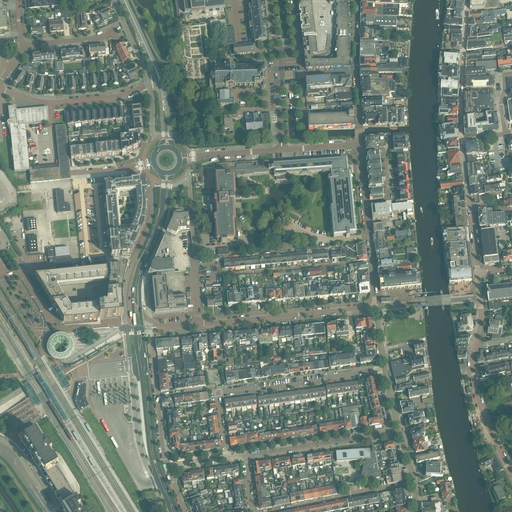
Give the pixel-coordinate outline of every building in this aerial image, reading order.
[(27,0),(29,9),(41,8),(59,6),(63,6),(63,5),(62,0),(27,0)] [(223,0),(182,0),(183,7),(184,13),(191,13),(225,9),(223,0)] [(252,24),(249,24),(249,29),(252,29),(254,43),(266,41),(264,27),(265,27),(264,23),(262,9),(262,4),(261,5),(260,0),(250,0),(252,6),(248,6),(249,10),(250,10),(252,24)] [(305,69),(306,70),(307,71),(348,69),(349,68),(349,67),(349,66),(349,57),(349,40),(349,39),(349,36),(349,2),(349,1),(348,1),(349,1),(348,0),(295,0),(298,16),(299,16),(301,37),(302,37),(303,39),(302,39),(302,46),(303,55),(304,56),(304,59),(304,62),(304,63),(305,69)] [(471,0),(471,3),(470,3),(470,10),(474,10),(487,9),(499,8),(498,0),(471,0)] [(447,1),(446,7),(449,7),(449,11),(463,12),(464,5),(465,5),(465,4),(447,1)] [(399,6),(360,5),(360,16),(398,17),(399,6)] [(86,29),(85,15),(90,14),(87,8),(84,8),(85,13),(77,14),(78,30),(86,29)] [(100,16),(92,19),(93,21),(99,19),(101,17),(109,14),(107,8),(103,10),(102,9),(102,10),(99,11),(98,11),(100,16)] [(447,10),(446,18),(463,21),(464,12),(463,12),(449,11),(447,10)] [(506,10),(500,11),(487,12),(487,13),(481,13),(476,13),(469,13),(469,26),(475,27),(476,26),(483,25),(491,24),(493,24),(493,19),(495,19),(495,16),(507,15),(506,10)] [(59,23),(55,23),(56,32),(63,32),(62,19),(69,19),(68,12),(61,13),(61,18),(58,18),(59,23)] [(101,17),(99,19),(100,20),(100,21),(102,20),(104,24),(108,22),(107,21),(112,19),(109,14),(101,17)] [(360,17),(360,24),(360,25),(372,25),(372,27),(396,27),(396,19),(373,18),(368,18),(368,17),(360,17)] [(45,20),(45,18),(41,18),(42,25),(38,25),(38,26),(36,26),(35,20),(30,21),(31,27),(30,27),(31,35),(43,34),(42,28),(46,28),(46,26),(45,20)] [(446,18),(445,25),(456,27),(456,26),(462,27),(463,25),(463,22),(463,21),(446,18)] [(49,20),(45,20),(46,26),(49,26),(50,33),(56,32),(55,23),(52,23),(52,21),(49,22),(49,20)] [(468,28),(468,34),(477,33),(477,30),(480,29),(481,32),(487,32),(487,28),(487,27),(484,28),(483,26),(477,27),(477,28),(468,28)] [(227,28),(224,28),(226,46),(229,45),(232,45),(232,44),(235,44),(236,44),(233,27),(233,28),(230,29),(230,28),(227,28)] [(449,31),(449,35),(462,36),(462,28),(444,27),(444,31),(449,31)] [(468,40),(491,37),(501,35),(504,35),(503,32),(503,29),(492,31),(491,31),(487,32),(481,32),(477,33),(468,34),(468,40)] [(446,35),(446,43),(451,43),(459,44),(461,44),(462,36),(449,35),(446,35)] [(467,45),(467,46),(492,42),(491,37),(468,40),(467,45)] [(360,41),(359,46),(377,46),(379,48),(379,51),(379,56),(380,56),(381,56),(382,55),(383,55),(384,54),(385,54),(386,53),(387,52),(388,51),(388,50),(389,49),(389,48),(389,47),(389,46),(389,41),(384,41),(384,42),(381,42),(381,41),(360,41)] [(467,50),(467,51),(472,50),(493,48),(492,42),(467,46),(467,50)] [(114,51),(112,53),(113,55),(117,53),(126,48),(125,45),(124,46),(123,44),(121,46),(120,45),(118,45),(117,44),(114,46),(115,47),(114,47),(113,48),(114,51)] [(255,44),(251,44),(249,45),(248,45),(247,45),(246,45),(246,44),(246,45),(245,45),(244,45),(243,45),(241,46),(241,45),(241,46),(239,46),(239,45),(237,45),(237,46),(236,46),(233,46),(233,47),(229,47),(230,56),(234,55),(234,56),(234,55),(237,55),(239,55),(240,55),(242,55),(244,54),(244,55),(245,55),(245,54),(246,54),(247,54),(247,55),(248,55),(248,54),(249,54),(250,54),(252,54),(252,55),(256,54),(256,53),(256,50),(255,47),(255,44)] [(105,46),(97,47),(97,57),(105,56),(105,51),(105,49),(105,46)] [(377,46),(359,46),(359,56),(359,58),(379,58),(379,56),(379,51),(379,48),(377,46)] [(97,57),(97,47),(89,48),(89,51),(88,51),(89,52),(90,58),(91,59),(98,59),(97,57)] [(115,58),(116,60),(128,54),(127,52),(128,51),(126,48),(117,53),(119,56),(115,58)] [(75,59),(76,61),(82,60),(82,57),(83,57),(83,54),(83,53),(82,53),(82,50),(60,52),(61,55),(60,55),(61,56),(61,59),(62,59),(63,62),(69,62),(69,60),(75,59)] [(54,52),(47,53),(48,63),(48,65),(51,64),(51,60),(55,60),(54,57),(55,57),(55,55),(54,55),(54,52)] [(47,53),(40,54),(40,63),(40,64),(48,63),(47,53)] [(32,59),(31,59),(32,64),(40,63),(40,54),(32,54),(32,55),(33,57),(32,57),(32,59)] [(128,54),(116,60),(117,61),(120,60),(122,64),(127,62),(127,61),(130,60),(128,54)] [(440,55),(440,62),(442,62),(442,68),(460,69),(460,67),(460,66),(460,64),(461,57),(450,56),(440,55)] [(466,63),(466,70),(476,70),(476,64),(496,63),(496,57),(484,58),(482,58),(480,58),(466,59),(466,61),(466,63)] [(359,59),(359,68),(377,68),(377,67),(385,67),(385,64),(379,64),(379,59),(359,59)] [(238,66),(238,67),(234,67),(234,66),(233,66),(232,66),(231,61),(226,61),(226,62),(214,62),(214,67),(214,68),(213,68),(214,68),(214,73),(212,73),(211,73),(211,74),(210,76),(209,75),(209,76),(210,76),(210,79),(209,79),(209,92),(215,92),(215,96),(216,96),(216,101),(214,102),(213,103),(213,106),(215,107),(216,107),(217,107),(233,106),(233,107),(233,106),(233,101),(231,101),(231,94),(230,94),(228,94),(228,88),(231,88),(231,87),(234,87),(234,88),(234,86),(239,86),(239,87),(239,86),(244,86),(244,87),(244,86),(249,86),(249,87),(249,86),(254,86),(254,87),(254,86),(258,86),(259,87),(259,86),(260,86),(260,87),(260,88),(260,87),(261,88),(261,89),(262,89),(263,89),(264,89),(264,88),(265,87),(265,88),(265,87),(265,86),(265,85),(264,84),(264,83),(263,83),(263,82),(264,82),(264,81),(263,81),(263,80),(265,80),(265,79),(266,79),(266,78),(265,78),(265,74),(265,73),(265,72),(263,72),(263,71),(263,70),(263,69),(263,67),(263,68),(261,68),(261,67),(262,67),(262,66),(261,66),(261,65),(261,66),(259,66),(259,65),(258,65),(258,66),(257,67),(254,67),(254,66),(253,66),(253,67),(249,67),(249,66),(248,66),(248,67),(244,67),(244,66),(243,66),(243,67),(239,67),(239,66),(238,66)] [(465,77),(465,78),(468,77),(470,77),(471,77),(475,77),(478,77),(481,77),(485,77),(486,76),(486,72),(485,72),(485,71),(497,70),(496,63),(476,64),(476,70),(466,70),(466,71),(465,77)] [(128,66),(124,68),(127,74),(135,71),(133,65),(129,67),(128,66)] [(440,81),(440,82),(458,83),(459,83),(459,82),(459,77),(460,76),(460,70),(460,69),(442,68),(441,68),(441,69),(441,74),(441,76),(440,81)] [(125,76),(119,78),(120,80),(126,77),(127,80),(128,81),(129,81),(130,80),(130,81),(134,79),(134,78),(138,76),(135,71),(127,74),(125,75),(125,76)] [(14,81),(18,84),(25,75),(20,72),(14,81)] [(25,87),(31,88),(34,77),(29,76),(25,87)] [(330,78),(330,87),(334,87),(334,88),(336,88),(339,88),(340,88),(340,89),(344,89),(350,88),(351,88),(350,77),(330,78)] [(330,90),(330,87),(330,78),(304,80),(305,92),(330,90)] [(466,84),(465,84),(465,85),(466,85),(466,89),(465,89),(489,89),(493,89),(495,89),(495,79),(493,79),(487,79),(485,79),(482,79),(481,79),(479,79),(478,79),(475,79),(470,80),(468,80),(465,80),(466,83),(466,84)] [(388,81),(360,80),(360,81),(363,81),(360,81),(361,81),(362,98),(388,97),(388,81)] [(439,82),(439,91),(447,91),(458,92),(458,91),(459,91),(459,85),(459,84),(458,84),(458,83),(440,82),(439,82)] [(389,87),(389,93),(394,93),(394,92),(404,92),(404,88),(394,88),(394,83),(389,83),(389,87)] [(330,90),(305,92),(306,99),(325,97),(329,97),(329,96),(351,94),(350,88),(330,90)] [(489,89),(465,89),(465,90),(466,90),(466,93),(473,93),(472,97),(493,96),(493,90),(489,90),(489,89)] [(442,91),(441,98),(458,99),(459,92),(442,91)] [(466,93),(465,93),(466,118),(467,118),(473,118),(475,117),(494,115),(494,110),(494,106),(493,98),(493,96),(472,97),(473,93),(466,93)] [(351,101),(351,94),(329,96),(329,97),(325,97),(326,102),(337,101),(337,102),(351,101)] [(363,100),(361,100),(361,108),(362,108),(368,108),(369,108),(372,108),(375,108),(381,108),(381,105),(388,105),(388,99),(375,100),(369,100),(363,100)] [(458,99),(441,99),(441,109),(458,109),(458,107),(458,99)] [(381,109),(381,112),(381,125),(382,125),(393,124),(393,125),(404,124),(404,112),(404,107),(388,108),(388,109),(381,109)] [(9,127),(10,127),(14,172),(29,171),(30,184),(71,180),(65,126),(55,127),(59,169),(35,171),(35,167),(29,168),(24,126),(31,126),(31,129),(38,128),(38,125),(49,124),(47,108),(16,111),(16,108),(8,108),(9,123),(8,123),(7,123),(7,124),(7,125),(7,126),(7,127),(8,127),(9,127)] [(115,109),(116,120),(116,123),(123,122),(122,108),(121,108),(119,108),(116,109),(116,110),(115,110),(115,109)] [(439,116),(446,116),(457,117),(458,109),(441,109),(440,109),(439,116)] [(381,112),(363,113),(362,113),(362,126),(368,126),(367,121),(374,121),(375,126),(381,125),(381,112)] [(68,114),(66,114),(67,127),(75,127),(73,113),(71,113),(68,113),(68,114)] [(353,113),(337,115),(307,116),(308,130),(310,129),(310,131),(337,130),(337,128),(354,127),(353,114),(353,113)] [(259,130),(259,134),(267,133),(266,115),(264,116),(261,116),(260,114),(256,114),(256,115),(250,116),(250,114),(245,115),(246,131),(251,131),(253,131),(255,130),(255,131),(257,131),(257,130),(259,130)] [(229,129),(229,132),(233,131),(232,121),(231,121),(231,119),(238,119),(237,115),(224,116),(225,129),(229,129)] [(473,118),(464,119),(465,129),(464,129),(465,137),(489,134),(500,133),(497,115),(481,117),(482,126),(477,127),(475,117),(473,118)] [(457,117),(446,116),(446,122),(444,122),(444,124),(443,124),(458,125),(458,117),(457,117)] [(445,141),(445,142),(445,141),(447,141),(458,140),(457,133),(458,133),(458,128),(451,128),(450,125),(442,126),(442,128),(441,128),(441,131),(441,137),(442,140),(444,139),(444,141),(445,141)] [(121,138),(120,138),(122,155),(128,152),(128,154),(129,154),(132,153),(132,152),(132,150),(138,148),(138,145),(140,145),(140,144),(139,137),(139,134),(143,133),(134,134),(128,134),(128,135),(128,137),(127,137),(124,137),(122,137),(121,138)] [(366,140),(365,140),(366,150),(384,149),(385,148),(384,137),(366,139),(366,140)] [(448,153),(459,152),(459,150),(459,145),(458,140),(447,141),(445,141),(445,142),(444,142),(445,145),(445,146),(437,147),(438,154),(448,153)] [(485,145),(485,141),(465,144),(467,156),(487,154),(485,145)] [(408,149),(389,151),(389,155),(392,155),(392,158),(394,158),(394,164),(403,163),(404,163),(404,157),(403,157),(403,150),(408,149)] [(448,153),(449,160),(460,159),(459,152),(448,153)] [(368,154),(366,156),(367,159),(367,160),(368,160),(368,164),(367,165),(368,169),(369,170),(369,173),(368,174),(368,178),(369,178),(370,179),(370,182),(369,184),(369,187),(370,187),(371,188),(371,191),(370,193),(370,196),(372,198),(372,201),(373,201),(382,200),(382,196),(381,191),(381,187),(381,181),(383,181),(384,181),(384,179),(384,177),(383,177),(382,177),(380,178),(380,172),(379,168),(379,163),(378,159),(378,154),(378,153),(369,154),(368,154)] [(216,169),(206,170),(208,189),(213,188),(213,190),(214,200),(217,199),(217,203),(216,203),(217,218),(214,218),(214,222),(215,222),(217,241),(220,241),(220,244),(226,243),(226,241),(229,240),(233,240),(232,221),(231,217),(233,217),(232,202),(233,202),(235,202),(234,197),(234,198),(233,197),(232,179),(229,179),(229,174),(238,173),(238,175),(242,175),(242,176),(253,175),(253,174),(273,172),(274,177),(276,177),(276,179),(276,181),(287,180),(287,178),(286,175),(309,173),(322,172),(331,172),(332,178),(330,178),(327,178),(328,181),(328,182),(331,181),(331,183),(330,183),(330,184),(332,205),(333,205),(334,207),(330,208),(333,236),(333,237),(342,236),(342,235),(345,235),(346,237),(346,238),(349,238),(349,236),(349,234),(354,234),(354,231),(356,231),(355,227),(354,227),(354,226),(353,224),(355,223),(355,220),(353,220),(353,219),(353,217),(351,217),(351,212),(352,212),(352,211),(354,210),(353,207),(352,207),(352,206),(351,203),(353,203),(353,199),(351,200),(351,199),(351,196),(352,196),(352,192),(350,192),(350,191),(350,189),(352,189),(351,185),(350,185),(350,184),(349,182),(351,182),(351,178),(349,178),(349,177),(349,175),(349,174),(351,174),(350,169),(347,170),(347,169),(346,165),(346,159),(345,160),(342,160),(339,160),(339,159),(335,159),(335,160),(332,161),(332,159),(328,159),(328,161),(325,161),(325,160),(321,160),(321,161),(317,162),(317,160),(314,160),(314,162),(310,162),(310,161),(306,161),(306,162),(303,163),(303,161),(299,161),(299,163),(296,163),(296,162),(292,162),(292,163),(289,164),(289,162),(285,162),(285,164),(282,164),(281,163),(278,163),(278,164),(275,165),(275,167),(271,167),(270,167),(270,165),(252,166),(252,165),(252,163),(246,163),(234,164),(234,166),(228,166),(228,165),(227,165),(217,165),(217,168),(217,169),(216,169)] [(449,160),(449,167),(461,166),(460,159),(449,160)] [(395,168),(395,173),(404,173),(405,172),(405,167),(404,167),(403,163),(394,164),(393,164),(393,168),(395,168)] [(446,168),(442,168),(442,171),(445,171),(445,170),(447,170),(448,170),(448,173),(447,173),(447,176),(447,177),(454,176),(462,175),(462,174),(462,173),(462,172),(462,168),(461,168),(461,167),(461,166),(449,167),(446,168)] [(395,177),(396,182),(405,182),(406,182),(405,176),(404,176),(404,173),(395,173),(394,173),(394,177),(395,177)] [(469,178),(470,187),(471,193),(484,190),(483,187),(482,182),(483,182),(483,181),(486,180),(486,182),(488,181),(488,176),(487,176),(486,176),(484,176),(477,177),(469,178)] [(104,184),(103,184),(105,207),(106,213),(107,220),(107,224),(107,227),(108,234),(109,240),(110,250),(110,254),(111,258),(110,258),(111,258),(114,258),(117,257),(117,258),(118,258),(118,257),(121,257),(126,256),(126,257),(127,257),(127,256),(130,256),(131,253),(132,253),(131,253),(132,250),(133,250),(134,247),(135,244),(136,244),(135,244),(136,241),(137,241),(138,238),(138,237),(139,235),(140,235),(139,234),(140,232),(141,232),(141,231),(142,229),(142,228),(143,226),(144,225),(143,225),(144,222),(145,223),(145,222),(144,222),(145,219),(146,218),(145,218),(146,215),(146,216),(146,215),(146,212),(147,212),(147,211),(146,211),(147,208),(147,205),(147,204),(146,201),(147,201),(146,201),(146,198),(146,197),(146,195),(146,194),(145,191),(146,191),(145,188),(145,184),(145,183),(145,181),(145,180),(144,180),(142,180),(141,180),(139,181),(138,181),(136,181),(135,181),(134,181),(133,181),(131,181),(130,181),(130,182),(128,182),(127,182),(124,182),(117,183),(114,183),(107,184),(104,184)] [(441,190),(449,189),(464,187),(463,181),(456,182),(440,184),(441,190)] [(396,186),(397,192),(406,191),(407,191),(406,185),(405,185),(405,182),(396,182),(394,182),(395,186),(396,186)] [(456,196),(457,198),(465,197),(464,187),(449,189),(449,193),(451,192),(452,196),(456,196)] [(63,191),(55,192),(57,214),(71,213),(70,205),(64,206),(63,191)] [(406,191),(397,192),(395,192),(395,195),(397,195),(397,201),(395,201),(395,206),(405,205),(405,201),(407,200),(407,194),(406,194),(406,191)] [(457,198),(453,198),(454,204),(454,205),(464,204),(465,204),(465,203),(466,203),(466,201),(465,201),(465,200),(465,198),(465,197),(457,198)] [(370,207),(372,221),(392,219),(391,217),(390,204),(370,207)] [(392,213),(397,212),(398,212),(406,211),(406,214),(412,214),(412,208),(410,208),(410,204),(391,206),(392,213)] [(452,210),(448,211),(448,212),(454,212),(464,211),(466,211),(466,210),(467,210),(467,208),(466,208),(466,207),(465,205),(466,204),(465,204),(464,204),(454,205),(451,205),(452,210)] [(487,227),(490,227),(493,227),(506,226),(505,214),(492,214),(492,211),(486,211),(486,210),(479,211),(479,214),(479,215),(479,217),(480,221),(480,224),(480,225),(480,227),(480,228),(487,228),(487,227)] [(187,222),(187,221),(188,221),(188,215),(184,215),(183,214),(183,213),(182,213),(180,212),(179,212),(178,212),(177,212),(176,213),(174,213),(174,214),(173,215),(171,220),(169,223),(170,223),(167,231),(176,236),(177,232),(180,231),(180,230),(189,229),(189,227),(185,227),(185,224),(186,224),(186,225),(187,225),(188,225),(189,225),(189,224),(189,223),(188,222),(187,222)] [(26,220),(27,232),(37,231),(36,219),(26,220)] [(385,224),(372,226),(373,234),(386,232),(385,224)] [(490,227),(487,227),(488,232),(481,233),(483,254),(484,260),(484,266),(485,266),(499,264),(495,231),(490,232),(490,227)] [(374,242),(384,242),(393,241),(408,239),(407,230),(392,232),(393,236),(387,237),(386,236),(383,236),(383,234),(373,235),(373,236),(374,236),(374,242)] [(446,234),(444,234),(444,235),(445,236),(446,236),(446,242),(445,242),(445,243),(445,244),(446,244),(446,246),(458,245),(469,245),(469,240),(468,235),(468,231),(468,230),(467,230),(466,230),(466,231),(454,231),(446,231),(446,234)] [(170,239),(170,237),(165,235),(148,276),(174,273),(170,239)] [(28,237),(30,254),(38,253),(36,236),(28,237)] [(374,242),(375,251),(388,250),(387,245),(384,245),(384,242),(374,242)] [(285,251),(290,250),(292,250),(292,243),(277,244),(278,251),(280,251),(281,251),(285,251)] [(346,259),(349,258),(352,258),(366,257),(366,256),(365,252),(365,249),(364,245),(365,245),(363,245),(363,244),(351,245),(344,245),(344,247),(344,248),(345,258),(345,259),(346,259)] [(470,255),(470,254),(469,249),(469,247),(469,246),(469,245),(458,245),(446,246),(448,246),(448,247),(449,252),(447,253),(448,257),(448,262),(449,266),(451,266),(451,272),(449,272),(448,272),(448,273),(456,272),(472,271),(471,261),(471,260),(470,255)] [(48,250),(47,250),(48,258),(48,259),(49,259),(49,263),(54,263),(54,264),(70,262),(71,262),(70,257),(69,257),(69,248),(55,250),(55,249),(54,249),(48,250)] [(394,267),(377,269),(378,275),(391,274),(391,270),(397,270),(397,272),(411,270),(410,268),(412,268),(412,269),(416,269),(415,264),(400,265),(394,266),(394,267)] [(43,277),(35,278),(63,324),(122,318),(122,310),(121,307),(121,298),(122,295),(122,290),(122,288),(123,283),(124,280),(126,272),(127,270),(127,269),(56,276),(48,276),(48,277),(44,278),(44,277),(43,277)] [(352,284),(355,284),(358,284),(358,285),(368,284),(367,270),(349,272),(351,284),(352,284)] [(471,283),(472,283),(473,283),(473,281),(473,277),(474,276),(473,275),(473,274),(472,271),(456,272),(448,273),(447,273),(448,286),(452,286),(455,286),(457,285),(457,282),(457,284),(458,284),(462,284),(465,283),(469,283),(471,283)] [(412,276),(379,279),(378,279),(379,289),(379,292),(380,292),(380,291),(420,287),(419,276),(419,275),(417,276),(417,273),(412,274),(412,276)] [(189,302),(187,302),(187,301),(187,299),(186,299),(186,296),(181,296),(174,297),(172,297),(172,293),(169,294),(168,294),(167,294),(166,286),(165,278),(159,278),(159,276),(156,276),(156,279),(152,279),(151,279),(153,296),(153,300),(155,313),(187,310),(187,309),(187,305),(189,304),(189,305),(190,305),(189,302)] [(489,302),(490,302),(511,300),(511,281),(509,282),(508,282),(504,283),(504,287),(504,286),(503,286),(503,287),(500,287),(499,287),(496,287),(495,287),(492,288),(492,287),(491,288),(488,288),(487,288),(487,289),(488,293),(487,293),(488,297),(489,302),(488,302),(489,302),(489,303),(489,302)] [(327,283),(327,285),(329,297),(329,296),(332,296),(332,297),(332,298),(333,299),(337,299),(335,282),(327,283)] [(340,282),(335,282),(337,299),(340,299),(340,298),(341,297),(341,296),(345,295),(344,287),(343,284),(340,284),(340,282)] [(358,284),(355,284),(356,294),(359,294),(360,294),(360,295),(364,294),(368,293),(369,292),(369,284),(368,284),(358,285),(358,284)] [(234,285),(232,285),(233,289),(234,305),(241,305),(240,293),(236,293),(235,286),(234,285)] [(263,295),(259,295),(259,303),(265,302),(265,300),(266,300),(266,302),(270,302),(272,303),(274,303),(275,302),(274,290),(266,291),(262,291),(263,295)] [(220,293),(213,294),(213,297),(214,307),(221,306),(220,296),(220,293)] [(511,300),(490,302),(490,304),(489,304),(490,311),(511,308),(511,300)] [(487,327),(502,330),(503,320),(502,315),(496,317),(497,317),(495,322),(490,321),(489,324),(489,325),(488,326),(488,327),(487,327)] [(456,338),(467,336),(466,333),(466,332),(472,331),(472,328),(473,328),(472,320),(471,321),(471,320),(470,318),(471,318),(470,318),(470,316),(460,317),(460,318),(461,325),(459,325),(458,325),(459,330),(458,330),(456,330),(456,336),(456,338)] [(361,336),(372,335),(371,328),(370,321),(369,321),(369,319),(368,319),(365,319),(364,320),(365,320),(365,321),(364,321),(366,332),(361,333),(361,336)] [(336,323),(335,324),(336,337),(348,336),(347,325),(345,326),(345,324),(345,323),(344,322),(343,323),(340,323),(339,322),(336,322),(336,323)] [(331,335),(335,334),(334,324),(333,323),(332,323),(331,323),(331,324),(326,325),(327,339),(329,339),(329,337),(331,337),(331,335)] [(319,325),(313,326),(314,339),(319,338),(319,343),(320,343),(321,344),(323,344),(324,343),(325,342),(323,325),(322,324),(320,324),(319,325)] [(300,327),(293,328),(294,340),(297,340),(297,341),(294,342),(294,344),(295,347),(302,346),(301,337),(300,327)] [(502,330),(487,327),(488,327),(488,328),(488,329),(488,330),(488,331),(488,334),(494,335),(493,340),(492,340),(492,341),(500,339),(502,330)] [(280,329),(277,330),(279,346),(282,345),(281,340),(286,339),(285,329),(284,329),(283,328),(281,328),(280,329)] [(285,329),(286,339),(291,339),(291,344),(294,344),(294,342),(294,340),(293,328),(289,328),(288,328),(286,328),(285,329)] [(258,331),(258,332),(259,342),(259,345),(267,344),(267,345),(272,344),(271,339),(270,330),(269,330),(268,330),(267,330),(267,331),(262,331),(258,331)] [(227,335),(226,335),(222,335),(223,346),(226,345),(226,347),(227,347),(228,348),(232,347),(232,344),(231,334),(230,334),(230,333),(227,333),(227,334),(227,335)] [(210,336),(211,347),(215,347),(215,345),(219,344),(219,343),(219,342),(218,335),(214,336),(214,334),(210,335),(210,336)] [(66,337),(62,335),(58,335),(54,336),(50,339),(49,341),(47,345),(47,347),(47,349),(48,353),(51,356),(54,359),(58,360),(63,359),(66,358),(69,355),(71,351),(72,347),(71,343),(69,340),(66,337)] [(197,337),(192,338),(194,363),(202,362),(201,352),(202,352),(202,348),(204,347),(204,348),(207,348),(207,346),(206,337),(201,337),(200,336),(198,337),(197,337)] [(174,360),(175,363),(175,365),(176,372),(184,371),(194,370),(191,338),(191,339),(181,340),(181,339),(183,359),(174,360)] [(125,374),(123,356),(114,341),(79,363),(81,367),(64,377),(68,384),(77,379),(125,374)] [(414,351),(415,356),(416,359),(425,357),(424,349),(422,342),(413,344),(414,351)] [(409,358),(409,359),(412,371),(424,369),(423,366),(427,365),(427,364),(428,363),(427,358),(426,358),(425,357),(416,359),(415,356),(409,358)] [(487,362),(486,358),(483,359),(483,356),(477,358),(478,360),(477,360),(476,361),(477,363),(478,364),(484,363),(487,362)] [(298,359),(292,360),(294,374),(300,373),(299,365),(295,365),(294,362),(297,361),(297,362),(298,361),(298,359)] [(412,371),(409,359),(402,360),(390,364),(394,380),(405,377),(408,375),(412,372),(412,371)] [(66,391),(72,388),(59,366),(53,369),(64,388),(66,391)] [(485,368),(480,368),(481,374),(482,374),(483,378),(486,377),(486,378),(486,377),(489,377),(489,376),(488,367),(485,368)] [(413,377),(414,382),(429,379),(428,373),(413,377)] [(78,378),(79,385),(86,385),(126,383),(126,374),(78,378)] [(405,377),(394,380),(395,385),(406,382),(406,379),(409,378),(408,375),(405,377)] [(42,376),(36,379),(47,397),(63,423),(69,419),(53,393),(42,376)] [(34,381),(25,386),(37,408),(47,402),(34,381)] [(86,387),(86,385),(79,385),(78,385),(78,387),(78,388),(78,390),(77,391),(77,392),(77,394),(76,397),(76,399),(75,400),(75,401),(76,402),(76,404),(76,405),(77,406),(77,408),(78,409),(79,411),(80,412),(89,406),(88,404),(87,403),(87,402),(86,401),(86,400),(86,398),(86,396),(86,395),(86,393),(86,391),(86,389),(86,388),(86,387)] [(407,386),(407,385),(400,386),(396,387),(397,393),(401,392),(406,392),(405,386),(407,386)] [(421,397),(421,399),(426,398),(426,396),(429,395),(428,388),(407,392),(409,399),(421,397)] [(364,401),(365,406),(378,403),(378,400),(377,400),(377,399),(378,399),(377,397),(376,397),(376,396),(367,398),(363,399),(360,399),(361,402),(364,401)] [(170,404),(171,410),(174,410),(173,404),(172,398),(169,399),(161,400),(162,406),(162,405),(170,404)] [(402,415),(411,414),(415,413),(414,408),(413,408),(412,401),(399,404),(400,409),(400,408),(401,411),(400,411),(400,412),(400,415),(401,415),(401,416),(402,416),(402,415)] [(365,406),(367,412),(380,409),(379,407),(378,406),(379,405),(378,403),(365,406)] [(361,428),(359,419),(358,409),(362,409),(362,406),(357,407),(357,406),(342,409),(343,416),(343,421),(345,430),(361,428)] [(371,414),(373,418),(381,416),(382,415),(381,413),(380,413),(380,412),(381,411),(380,409),(367,412),(368,415),(371,414)] [(415,413),(411,414),(412,417),(408,418),(409,422),(408,423),(408,424),(409,425),(413,425),(420,424),(419,423),(423,423),(422,419),(424,419),(423,414),(421,414),(420,414),(420,412),(415,413)] [(373,418),(368,419),(368,421),(369,425),(369,427),(369,428),(374,427),(374,426),(379,425),(381,425),(382,425),(382,424),(383,424),(383,423),(381,416),(373,418)] [(326,434),(325,425),(324,421),(321,422),(321,421),(316,421),(317,426),(318,426),(319,434),(322,434),(322,435),(326,434)] [(34,425),(18,435),(62,507),(61,508),(63,511),(85,511),(49,454),(51,453),(34,425)] [(275,429),(275,431),(276,440),(279,440),(279,441),(281,440),(282,440),(283,440),(281,430),(280,428),(277,429),(277,425),(274,426),(275,429)] [(411,435),(412,440),(423,438),(421,430),(424,429),(424,425),(418,426),(418,429),(414,430),(414,431),(410,432),(410,433),(410,435),(411,435)] [(255,432),(251,433),(253,444),(255,443),(255,444),(259,444),(259,443),(258,434),(258,433),(255,434),(255,432)] [(412,440),(414,446),(425,443),(424,437),(423,438),(412,440)] [(183,453),(185,452),(184,443),(183,444),(179,444),(179,445),(174,446),(174,448),(176,449),(178,449),(178,450),(180,452),(181,452),(181,453),(182,452),(183,453)] [(425,443),(414,446),(413,447),(413,449),(415,450),(415,453),(427,451),(426,447),(428,447),(427,443),(425,443)] [(375,453),(394,450),(392,444),(391,444),(374,446),(375,453)] [(378,469),(378,466),(375,453),(374,446),(371,447),(371,450),(334,453),(330,453),(332,463),(365,460),(359,483),(372,480),(372,479),(374,479),(379,479),(378,469)] [(389,461),(390,464),(398,462),(397,460),(395,453),(394,450),(375,453),(378,466),(383,465),(382,461),(387,460),(389,460),(389,461)] [(439,459),(440,459),(438,454),(439,454),(439,453),(432,455),(432,453),(428,454),(428,456),(425,457),(425,456),(415,458),(416,463),(418,462),(418,464),(428,462),(428,465),(425,464),(424,477),(426,477),(442,478),(442,477),(442,465),(441,465),(430,465),(430,461),(439,459)] [(296,458),(298,471),(300,479),(300,481),(308,479),(305,460),(304,460),(304,457),(302,457),(301,456),(298,456),(299,457),(296,458)] [(495,456),(484,461),(482,462),(481,464),(482,467),(484,467),(485,469),(486,468),(492,465),(496,473),(498,473),(503,471),(495,456)] [(274,475),(280,475),(278,460),(275,461),(275,460),(272,461),(274,475)] [(253,464),(255,478),(260,477),(259,472),(265,471),(263,462),(261,463),(260,462),(258,462),(258,463),(253,464)] [(388,471),(390,470),(400,469),(400,468),(398,462),(390,464),(388,464),(389,468),(388,469),(388,471)] [(221,484),(219,469),(213,470),(214,478),(218,477),(219,484),(221,484)] [(390,470),(391,477),(401,475),(401,474),(402,474),(401,472),(400,471),(400,469),(390,470)] [(214,480),(212,470),(211,470),(209,470),(205,471),(207,481),(207,480),(213,479),(213,480),(214,480)] [(192,482),(190,473),(188,473),(188,475),(185,475),(184,476),(184,479),(182,479),(182,480),(182,482),(183,482),(183,483),(183,486),(189,485),(189,487),(192,487),(192,482)] [(401,475),(391,477),(386,478),(387,485),(398,483),(401,482),(402,481),(402,478),(401,475)] [(439,485),(441,493),(453,491),(451,491),(450,486),(451,486),(451,485),(451,484),(451,483),(450,483),(449,483),(448,483),(448,484),(448,485),(445,485),(444,484),(443,484),(442,479),(435,481),(437,485),(439,485)] [(494,490),(491,491),(497,502),(506,498),(504,494),(505,494),(502,489),(504,488),(501,481),(493,484),(496,488),(494,489),(494,490)] [(301,483),(304,501),(309,500),(307,492),(305,492),(303,482),(301,483)] [(294,484),(292,484),(295,503),(300,502),(298,494),(296,494),(294,484)] [(403,490),(377,495),(379,503),(380,506),(381,510),(383,510),(406,507),(405,496),(404,491),(403,490)] [(453,491),(441,493),(442,500),(452,498),(452,494),(453,494),(453,493),(453,492),(453,491)] [(192,505),(201,502),(199,498),(201,498),(200,496),(191,499),(192,500),(191,501),(191,502),(192,505)] [(201,502),(192,505),(192,506),(193,508),(194,508),(194,511),(205,507),(204,505),(202,505),(201,502)] [(421,505),(421,511),(441,511),(441,502),(431,504),(421,505)]
